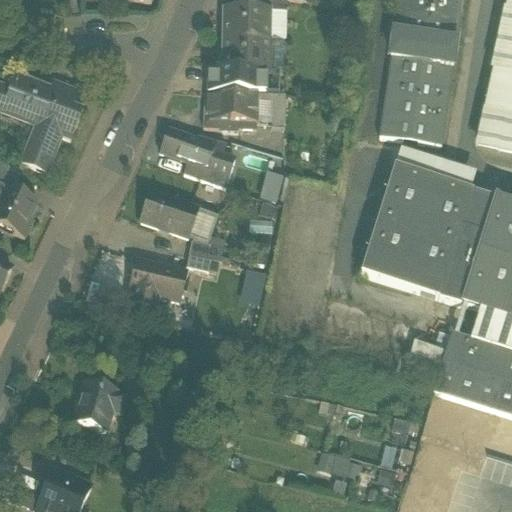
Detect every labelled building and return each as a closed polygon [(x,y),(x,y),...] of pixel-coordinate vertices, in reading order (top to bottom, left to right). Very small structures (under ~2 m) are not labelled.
[(223,0),(223,14),(246,14),(246,0),(223,0)] [(286,1),(277,0),(246,0),(246,14),(267,14),(267,17),(286,18),(286,1)] [(398,0),(378,142),(440,151),(461,0),(398,0)] [(511,162),(511,0),(508,0),(475,154),(511,162)] [(223,14),(223,44),(267,45),(267,17),(267,14),(246,14),(223,14)] [(267,17),(267,45),(283,45),(285,45),(286,18),(267,17)] [(266,75),(267,45),(223,44),(222,73),(224,73),(263,75),(266,75)] [(283,75),(283,45),(267,45),(266,75),(283,75)] [(205,73),(205,98),(223,98),(224,73),(222,73),(205,73)] [(255,99),(262,99),(263,75),(224,73),(223,98),(252,99),(255,99)] [(25,170),(47,178),(61,142),(70,145),(82,114),(73,111),(78,96),(62,89),(60,96),(48,91),(15,78),(10,93),(2,112),(42,127),(25,170)] [(51,85),(48,91),(60,96),(62,89),(51,85)] [(19,168),(25,170),(42,127),(2,112),(10,93),(0,88),(0,118),(34,131),(19,168)] [(203,132),(228,132),(228,125),(252,125),(252,99),(223,98),(205,98),(203,132)] [(256,125),(272,125),(272,99),(262,99),(255,99),(252,99),(252,125),(256,125)] [(284,99),(272,99),(272,125),(272,130),(283,130),(284,99)] [(185,166),(207,173),(212,158),(215,147),(198,142),(197,146),(168,136),(160,158),(185,166)] [(212,158),(220,160),(223,150),(215,147),(212,158)] [(398,156),(393,172),(469,196),(474,180),(398,156)] [(207,173),(228,180),(233,165),(220,160),(212,158),(207,173)] [(228,180),(207,173),(185,166),(182,177),(224,191),(228,180)] [(0,184),(12,191),(18,179),(0,170),(0,184)] [(511,209),(469,196),(393,172),(359,280),(459,311),(460,309),(479,315),(469,345),(511,359),(511,209)] [(276,209),(281,180),(267,177),(259,204),(276,209)] [(36,207),(6,192),(1,203),(0,204),(0,233),(23,244),(31,227),(27,225),(36,207)] [(139,226),(183,241),(193,212),(149,197),(139,226)] [(271,222),(275,210),(262,207),(259,219),(271,222)] [(183,241),(186,243),(197,214),(193,212),(183,241)] [(214,220),(197,214),(186,243),(189,245),(204,249),(214,220)] [(248,237),(270,237),(270,225),(248,225),(248,237)] [(265,265),(270,240),(256,238),(252,263),(265,265)] [(189,245),(186,259),(210,264),(213,251),(204,249),(189,245)] [(207,275),(210,264),(186,259),(184,270),(207,275)] [(126,305),(147,309),(149,300),(178,307),(185,276),(135,265),(126,305)] [(0,292),(10,271),(0,266),(0,292)] [(256,312),(262,282),(245,279),(240,309),(256,312)] [(434,352),(446,355),(450,340),(439,337),(434,352)] [(451,339),(450,340),(446,355),(445,357),(438,381),(432,398),(511,423),(511,359),(469,345),(451,339)] [(406,370),(438,381),(445,357),(413,346),(406,370)] [(72,426),(104,436),(111,415),(118,417),(122,403),(115,401),(115,398),(84,388),(72,426)] [(340,414),(319,410),(316,422),(337,427),(340,414)] [(349,412),(344,430),(360,434),(364,416),(349,412)] [(409,431),(394,428),(391,440),(407,444),(409,431)] [(396,454),(385,451),(379,471),(390,474),(396,454)] [(329,478),(335,459),(322,456),(317,475),(329,478)] [(335,459),(329,478),(345,482),(350,463),(335,459)] [(395,477),(379,473),(376,487),(392,491),(395,477)] [(53,475),(42,501),(36,511),(80,511),(90,491),(53,475)] [(0,492),(0,498),(30,511),(36,511),(42,501),(3,485),(0,492)]
